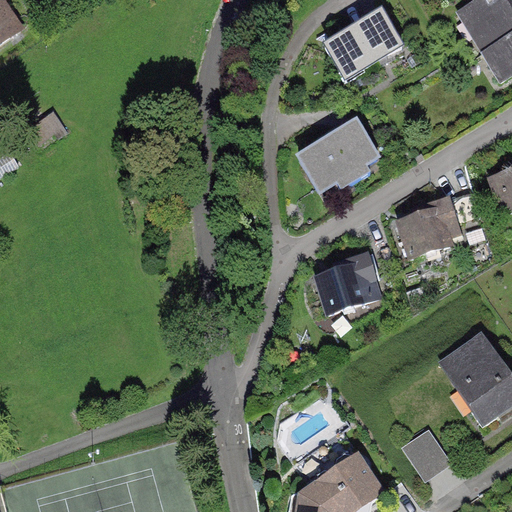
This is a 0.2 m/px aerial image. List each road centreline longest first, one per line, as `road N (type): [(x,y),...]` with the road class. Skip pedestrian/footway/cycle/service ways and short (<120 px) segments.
road 1 (residential): [(225,395),(205,128),(218,51),(238,0)]
road 2 (residential): [(289,254),(275,224),(270,112),(289,58),(324,9),(345,0)]
road 3 (residential): [(511,124),(289,254)]
road 4 (residential): [(289,254),(251,376),(225,395)]
